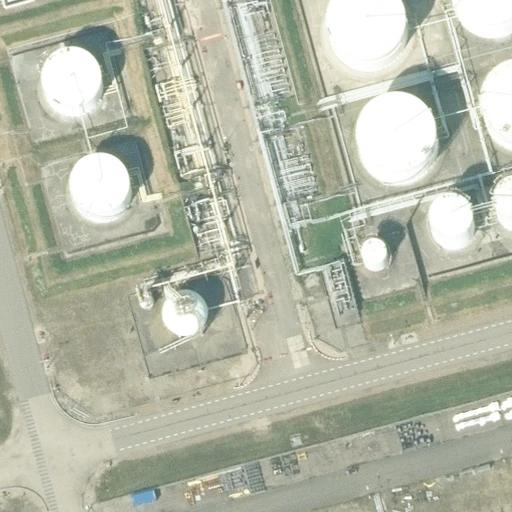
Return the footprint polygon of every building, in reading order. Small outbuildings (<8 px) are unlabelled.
[(408,41),(409,34),(408,26),(405,17),(401,8),(396,2),(393,0),(333,0),(331,2),(326,8),(321,17),(319,26),(318,34),(319,41),(321,51),(326,59),(332,66),(340,72),(349,76),(358,79),(366,79),(374,78),(383,74),(389,71),(396,65),(401,59),(405,51),(408,41)] [(511,0),(453,0),(453,7),(458,19),(465,29),(476,36),(488,39),(500,38),(511,34),(511,33),(511,0)] [(53,111),(63,116),(74,117),(86,114),(95,107),(101,97),(103,85),(100,74),(93,64),(86,59),(76,56),(67,56),(58,59),(50,65),(45,72),(42,83),(42,93),(46,103),(53,111)] [(487,132),(495,143),(504,150),(511,153),(511,79),(500,85),(491,95),(485,107),(484,120),(487,132)] [(444,152),(445,141),(444,132),(442,124),(438,117),(433,110),(425,104),(419,100),(411,97),(402,96),(392,96),(383,99),(375,103),(368,108),(361,117),(357,124),(355,132),(354,141),(354,149),(357,159),(360,165),(366,173),(373,179),(380,183),(388,186),(398,187),(409,186),(416,184),(423,181),(431,175),(437,168),(441,160),(444,152)] [(80,215),(87,220),(98,223),(109,222),(119,217),(127,209),(131,199),(131,187),(127,177),(120,169),(110,164),(100,163),(89,165),(80,171),(74,180),(71,189),(71,198),(74,207),(80,215)] [(501,225),(509,229),(511,229),(511,188),(511,189),(502,193),(496,201),(494,209),(496,218),(501,225)] [(430,239),(436,247),(445,251),(456,251),(465,246),(471,237),(471,226),(468,218),(462,212),(454,209),(446,209),(438,212),(431,219),(428,229),(430,239)] [(384,262),(385,258),(384,254),(382,249),(379,247),(374,246),(369,246),(366,248),(362,253),(361,258),(362,261),(364,265),(367,268),(372,270),(377,269),(381,266),(384,262)] [(190,333),(198,328),(204,322),(206,314),(205,305),(202,297),(195,292),(187,289),(179,289),(171,293),(165,299),(161,306),(161,316),(165,324),(172,331),(181,334),(190,333)] [(118,511),(113,490),(101,492),(106,511),(118,511)]
